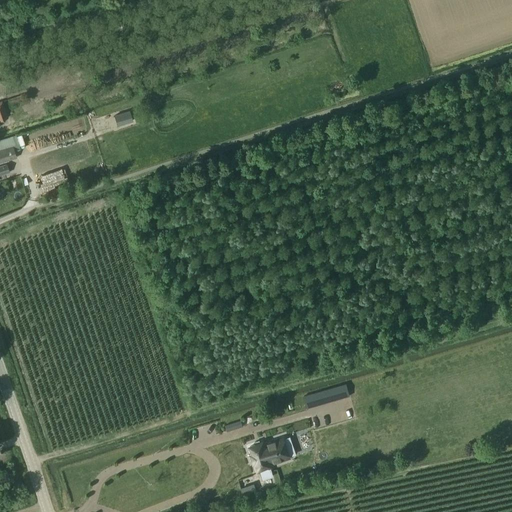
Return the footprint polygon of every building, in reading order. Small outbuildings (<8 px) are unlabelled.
[(0,121),(8,118),(2,101),(0,101),(0,121)] [(129,111),(114,116),(118,127),(133,122),(129,111)] [(11,139),(0,142),(0,164),(17,159),(11,139)] [(0,175),(10,173),(7,164),(0,166),(0,175)] [(303,396),(307,409),(340,399),(337,387),(303,396)] [(227,432),(244,426),(242,420),(225,425),(227,432)] [(263,443),(250,447),(253,455),(252,455),(254,463),(256,463),(258,471),(260,470),(262,475),(271,472),(270,467),(271,466),(270,464),(290,457),(289,456),(295,454),(290,438),(284,440),(283,438),(264,445),(263,443)] [(218,453),(210,455),(218,482),(253,472),(247,451),(220,459),(218,453)]
